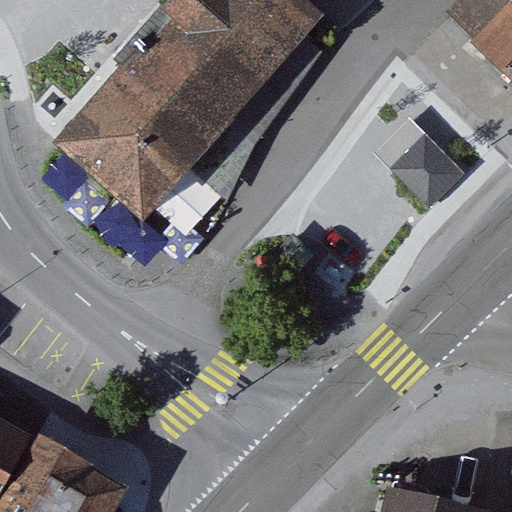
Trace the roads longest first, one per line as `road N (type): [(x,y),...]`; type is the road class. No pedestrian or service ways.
road 1 (residential): [(156,358),(249,209),(366,53),(418,0)]
road 2 (primary): [(289,462),(483,267)]
road 3 (tertiary): [(156,358),(28,254),(0,216)]
road 4 (tertiary): [(289,462),(156,358)]
